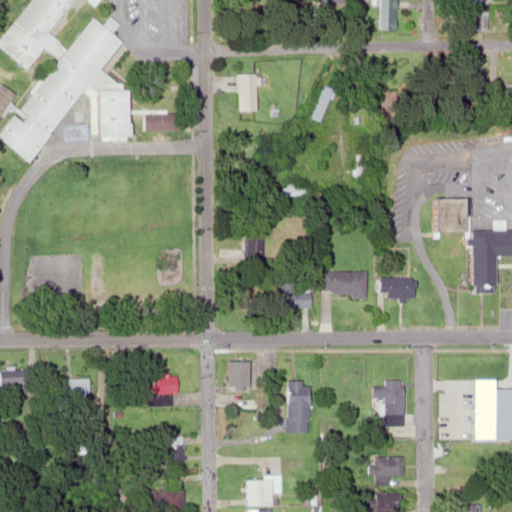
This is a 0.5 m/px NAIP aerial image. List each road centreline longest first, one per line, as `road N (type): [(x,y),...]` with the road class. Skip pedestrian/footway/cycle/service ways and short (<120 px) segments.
road 1 (residential): [(211,511),(207,0)]
road 2 (tertiary): [(511,338),(0,340)]
road 3 (residential): [(511,44),(207,49)]
road 4 (residential): [(425,511),(425,337)]
